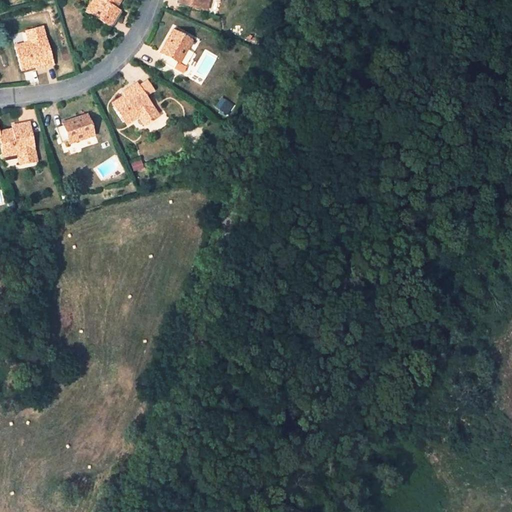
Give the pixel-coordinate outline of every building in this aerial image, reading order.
[(119,0),(92,0),(86,12),(109,26),(119,10),(115,8),(112,6),(114,3),(117,4),(119,0)] [(179,0),(178,3),(205,10),(207,0),(179,0)] [(52,65),(42,28),(29,31),(31,41),(29,42),(15,46),(22,70),(36,67),(39,66),(38,64),(42,63),(43,67),(52,65)] [(191,41),(172,30),(159,52),(162,54),(158,60),(173,68),(176,62),(179,63),(191,41)] [(158,116),(136,84),(128,89),(131,93),(128,96),(127,94),(124,96),(112,103),(126,124),(138,116),(141,114),(146,123),(158,116)] [(144,125),(146,123),(141,114),(138,116),(144,125)] [(86,115),(62,123),(63,126),(56,128),(61,143),(68,141),(69,143),(93,135),(86,115)] [(36,161),(28,124),(19,125),(20,130),(16,130),(16,129),(13,129),(0,131),(0,136),(4,157),(17,154),(21,154),(23,164),(36,161)]
